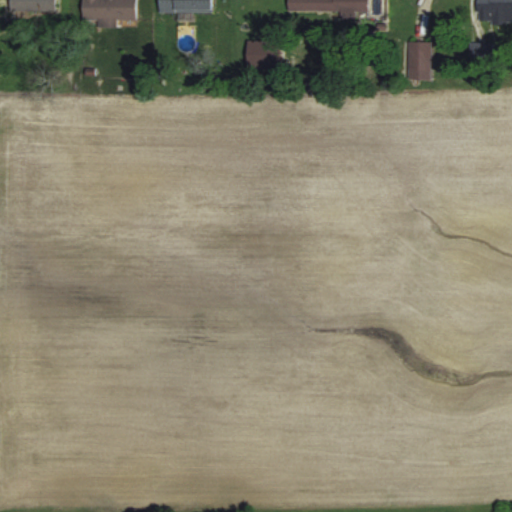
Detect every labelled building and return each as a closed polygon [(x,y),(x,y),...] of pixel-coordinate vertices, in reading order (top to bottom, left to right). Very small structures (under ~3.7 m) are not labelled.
[(10,0),(10,12),(56,12),(56,0),(10,0)] [(82,0),(83,20),(137,20),(136,0),(82,0)] [(214,12),(214,0),(160,0),(160,12),(214,12)] [(368,11),(368,0),(289,0),(289,11),(368,11)] [(511,0),(477,0),(477,21),(511,20),(511,0)] [(431,41),(409,41),(409,69),(431,69),(431,41)]
